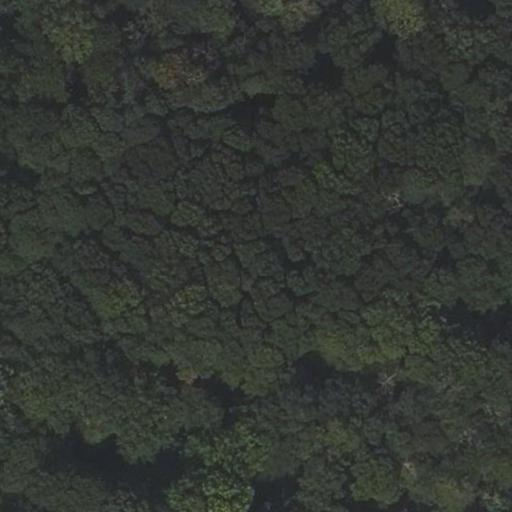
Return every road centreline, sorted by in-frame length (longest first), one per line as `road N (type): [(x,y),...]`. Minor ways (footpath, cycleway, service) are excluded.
road 1 (track): [(0,416),(511,322)]
road 2 (track): [(0,239),(204,382),(350,511)]
